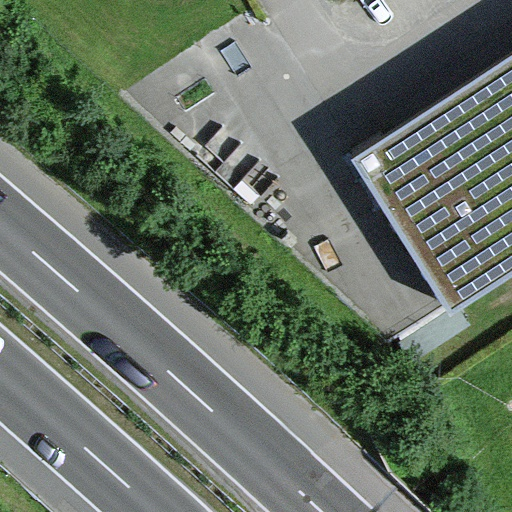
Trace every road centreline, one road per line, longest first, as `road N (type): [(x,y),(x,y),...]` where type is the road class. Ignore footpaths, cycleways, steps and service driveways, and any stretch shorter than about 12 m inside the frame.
road 1 (motorway): [(322,511),(0,225)]
road 2 (motorway): [(0,374),(154,511)]
